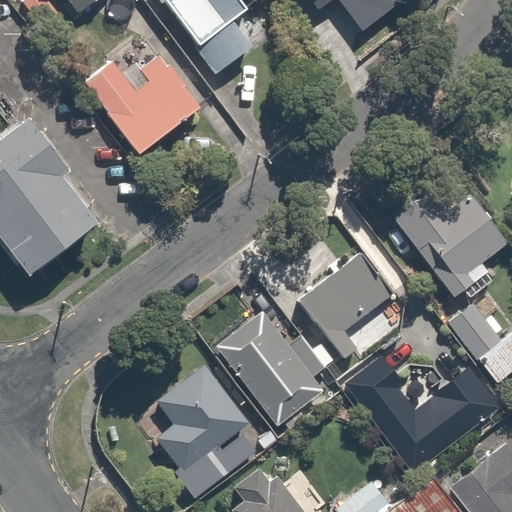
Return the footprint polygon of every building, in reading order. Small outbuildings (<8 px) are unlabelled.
[(200,99),(126,0),(89,0),(74,12),(45,34),(131,150),(200,99)] [(65,0),(74,12),(89,0),(65,0)] [(245,0),(155,0),(209,77),(270,35),(245,0)] [(52,168),(60,162),(20,114),(0,130),(0,239),(23,267),(89,212),(52,168)] [(471,261),(501,239),(450,170),(388,216),(448,298),(481,274),(471,261)] [(350,321),(386,294),(351,247),(290,292),(336,354),(361,336),(350,321)] [(324,386),(261,304),(207,345),(270,427),(324,386)] [(511,374),(511,327),(508,321),(470,347),(496,385),(511,374)] [(169,418),(150,433),(173,462),(165,468),(192,503),(268,443),(200,357),(151,396),(169,418)] [(498,403),(472,364),(434,390),(459,428),(498,403)] [(511,511),(511,494),(511,493),(511,492),(511,447),(503,435),(481,451),(443,478),(467,511),(511,511)] [(227,481),(236,494),(226,500),(233,511),(319,511),(285,461),(272,470),(264,457),(227,481)] [(376,511),(459,511),(431,473),(376,511)] [(370,511),(388,499),(372,476),(330,505),(335,511),(370,511)]
